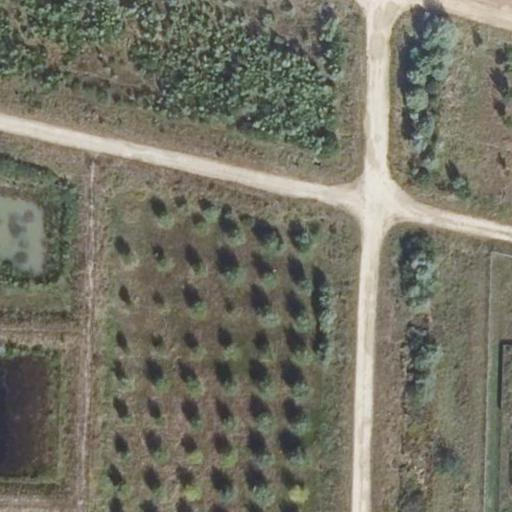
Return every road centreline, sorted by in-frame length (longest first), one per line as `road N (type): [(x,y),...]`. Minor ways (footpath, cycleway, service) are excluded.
road 1 (track): [(369,511),(384,0)]
road 2 (track): [(378,203),(0,121)]
road 3 (track): [(378,203),(511,233)]
